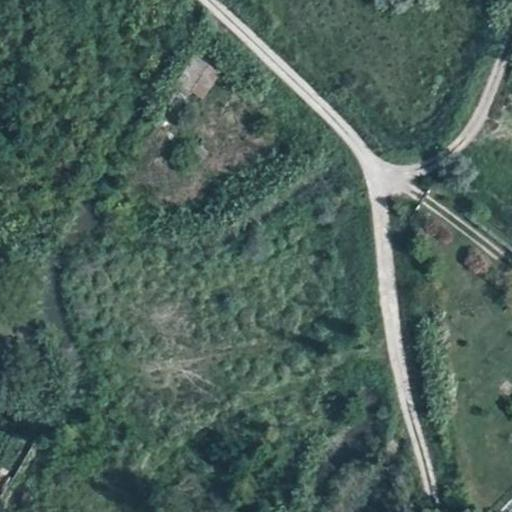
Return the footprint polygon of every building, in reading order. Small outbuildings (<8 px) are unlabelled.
[(197,80),(208,64),(194,54),(176,84),(189,93),(197,80)] [(219,71),(208,64),(197,80),(207,88),(219,71)] [(190,156),(200,163),(208,152),(199,145),(190,156)] [(441,258),(443,236),(432,236),(431,258),(441,258)] [(507,511),(511,511),(511,499),(503,506),(507,511)]
